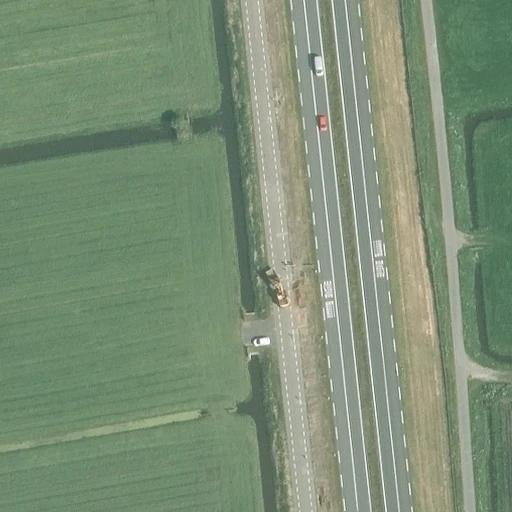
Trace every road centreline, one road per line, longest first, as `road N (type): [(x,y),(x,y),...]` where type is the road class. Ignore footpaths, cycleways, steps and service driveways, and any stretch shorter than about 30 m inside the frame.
road 1 (primary): [(301,0),(355,511)]
road 2 (primary): [(396,511),(343,0)]
road 3 (unclassified): [(303,511),(250,0)]
road 4 (track): [(468,511),(424,0)]
